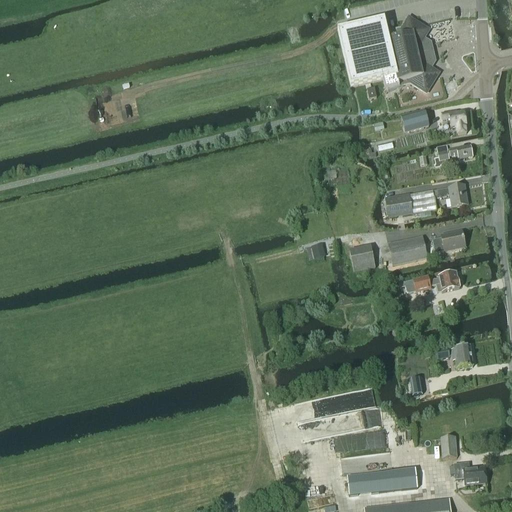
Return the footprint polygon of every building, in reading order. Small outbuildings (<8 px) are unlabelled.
[(407,22),(402,29),(386,33),(384,23),(337,34),(350,89),(384,81),(386,91),(393,89),(393,91),(411,86),(423,94),(428,93),(437,78),(436,74),(431,70),(433,66),(433,56),(432,52),(430,50),(428,43),(424,40),(427,35),(426,30),(411,21),(407,22)] [(369,102),(376,100),(374,90),(366,92),(369,102)] [(405,136),(428,129),(424,113),(400,120),(405,136)] [(456,116),(455,113),(441,116),(442,123),(449,122),(450,130),(456,129),(457,137),(466,135),(465,128),(466,128),(463,114),(456,116)] [(382,124),(373,127),(374,133),(384,131),(382,124)] [(439,160),(434,161),(435,167),(434,167),(435,170),(440,169),(440,166),(441,166),(440,163),(449,162),(447,153),(446,147),(436,149),(438,155),(439,160)] [(472,159),(470,148),(449,152),(450,158),(457,157),(458,162),(459,162),(459,164),(464,163),(464,160),(472,159)] [(420,168),(427,167),(425,158),(419,160),(420,168)] [(335,172),(326,173),(327,181),(336,180),(335,172)] [(468,208),(464,188),(448,191),(448,192),(434,195),(433,193),(386,201),(389,221),(437,213),(435,201),(446,199),(446,198),(449,198),(451,210),(468,208)] [(461,234),(441,238),(441,241),(432,243),(435,256),(444,254),(465,250),(461,234)] [(392,268),(427,261),(422,239),(388,247),(392,268)] [(312,249),(314,260),(324,258),(322,247),(312,249)] [(349,254),(354,275),(375,271),(371,250),(349,254)] [(428,279),(400,286),(401,290),(404,289),(405,294),(408,295),(415,294),(415,296),(431,292),(430,289),(434,288),(439,287),(441,295),(442,295),(459,291),(461,288),(460,284),(457,282),(456,276),(438,280),(438,281),(428,283),(428,279)] [(324,308),(334,306),(332,298),(322,301),(324,308)] [(457,372),(473,369),(469,349),(454,352),(457,372)] [(437,362),(449,360),(448,352),(435,354),(437,362)] [(431,386),(420,388),(421,394),(432,393),(431,386)] [(442,462),(457,460),(455,439),(447,440),(440,440),(441,453),(442,462)] [(468,466),(454,467),(455,482),(464,481),(465,488),(486,486),(484,470),(469,471),(468,466)] [(393,494),(417,491),(415,472),(347,479),(349,498),(393,493),(393,494)] [(449,511),(449,501),(364,510),(364,511),(449,511)]
